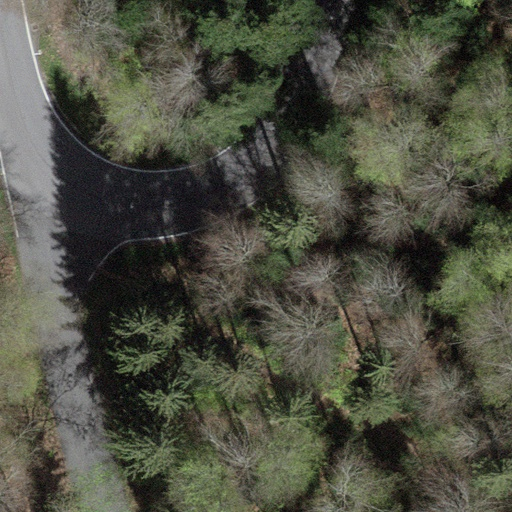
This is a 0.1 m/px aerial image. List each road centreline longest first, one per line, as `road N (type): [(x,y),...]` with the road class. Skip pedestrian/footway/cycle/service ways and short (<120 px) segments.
road 1 (tertiary): [(38,213),(140,207),(244,168),(313,81),(337,0)]
road 2 (tertiary): [(38,213),(112,511)]
road 3 (tertiary): [(2,0),(38,213)]
